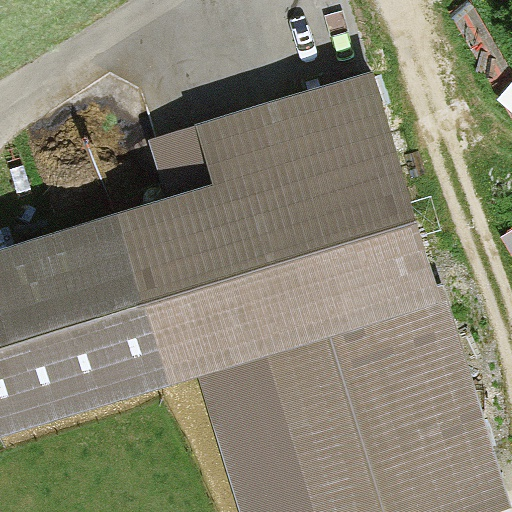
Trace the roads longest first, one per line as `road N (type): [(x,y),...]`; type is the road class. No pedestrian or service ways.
road 1 (track): [(511,345),(406,70),(364,0)]
road 2 (residential): [(168,0),(0,108)]
